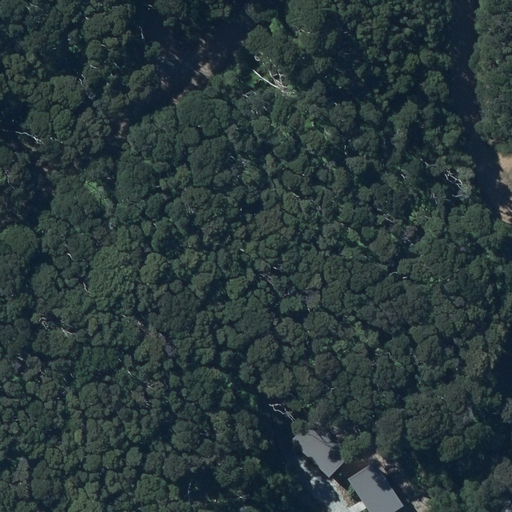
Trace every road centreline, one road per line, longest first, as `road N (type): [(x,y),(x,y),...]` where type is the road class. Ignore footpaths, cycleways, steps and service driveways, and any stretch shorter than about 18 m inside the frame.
road 1 (track): [(0,140),(176,0)]
road 2 (track): [(441,0),(454,100),(511,204)]
